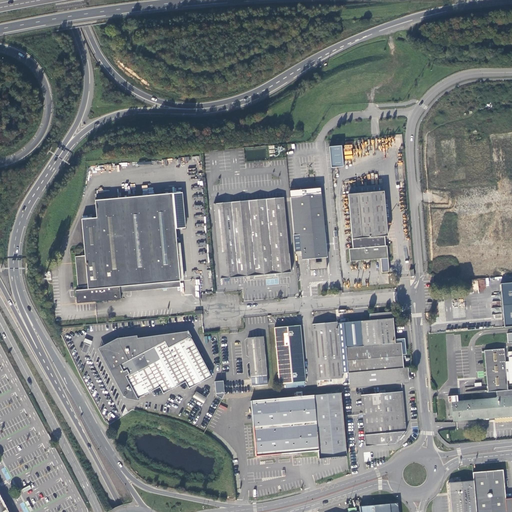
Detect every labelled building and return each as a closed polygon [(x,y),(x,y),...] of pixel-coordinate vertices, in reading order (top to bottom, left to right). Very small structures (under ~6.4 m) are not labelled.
[(437,138),(438,168),(457,167),(456,137),(437,138)] [(331,167),(343,166),(342,145),(330,146),(331,167)] [(349,195),(383,192),(383,185),(348,188),(349,195)] [(384,192),(383,192),(349,195),(348,195),(352,249),(349,249),(350,262),(381,259),(382,273),(389,272),(386,246),(385,246),(384,237),(387,237),(384,192)] [(119,287),(121,287),(180,281),(172,194),(95,201),(97,218),(82,219),(85,256),(75,257),(78,287),(85,287),(86,289),(75,290),(76,303),(95,302),(121,299),(120,292),(119,287)] [(321,195),(290,198),(293,236),(299,236),(302,260),(309,260),(310,271),(327,269),(326,258),(327,258),(324,229),(321,195)] [(249,202),(214,205),(221,279),(273,274),(291,273),(290,254),(283,198),(249,202)] [(493,233),(494,251),(511,249),(511,217),(511,208),(497,209),(497,213),(455,215),(456,235),(493,233)] [(180,281),(121,287),(121,292),(181,287),(180,281)] [(504,328),(511,327),(511,283),(500,285),(504,327),(504,328)] [(496,318),(494,293),(480,295),(481,300),(467,301),(466,301),(461,301),(462,312),(457,313),(457,316),(462,315),(463,321),(496,318)] [(348,373),(349,373),(404,368),(401,343),(395,344),(392,312),(378,314),(370,315),(371,321),(344,323),(348,373)] [(321,324),(312,325),(317,380),(342,378),(337,323),(321,324)] [(305,382),(300,326),(274,328),(280,384),(299,383),(299,385),(303,385),(303,382),(305,382)] [(190,337),(189,337),(187,334),(164,337),(163,336),(136,340),(136,337),(117,340),(100,349),(125,397),(138,399),(160,388),(163,394),(185,383),(189,389),(211,377),(190,337)] [(267,386),(263,337),(247,339),(252,387),(267,386)] [(85,338),(83,343),(84,343),(82,351),(88,353),(91,340),(85,338)] [(451,396),(448,397),(450,416),(449,416),(449,418),(453,418),(454,422),(488,418),(511,416),(511,356),(508,357),(511,384),(511,383),(511,390),(508,391),(505,349),(484,351),(488,392),(496,392),(497,398),(460,401),(452,402),(451,396)] [(404,368),(349,373),(350,385),(409,380),(409,379),(408,368),(404,368)] [(409,380),(350,385),(350,388),(409,383),(409,380)] [(223,389),(223,381),(214,382),(216,396),(221,399),(224,394),(223,389)] [(192,397),(203,403),(206,397),(196,391),(192,397)] [(366,446),(378,444),(386,444),(407,442),(403,392),(383,394),(383,392),(381,393),(381,394),(361,396),(366,446)] [(341,394),(314,396),(318,451),(319,459),(324,458),(347,456),(346,447),(341,394)] [(318,451),(314,396),(250,401),(254,437),(256,457),(284,454),(284,457),(291,456),(291,454),(318,451)] [(476,511),(506,511),(506,500),(503,470),(472,472),(473,481),(475,503),(476,511)] [(450,501),(450,506),(475,503),(473,481),(448,483),(449,487),(450,501)] [(359,511),(397,511),(397,503),(359,507),(359,511)] [(476,511),(475,503),(450,506),(450,511),(476,511)]
